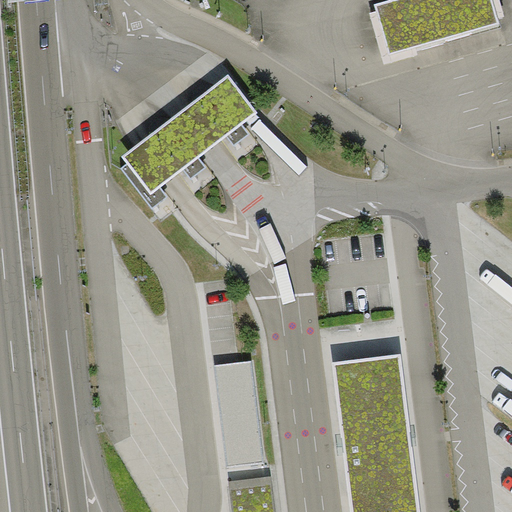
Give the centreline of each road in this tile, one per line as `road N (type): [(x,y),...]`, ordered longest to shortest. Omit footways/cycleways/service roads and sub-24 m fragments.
road 1 (motorway): [(84,511),(37,5)]
road 2 (motorway): [(0,264),(27,511)]
